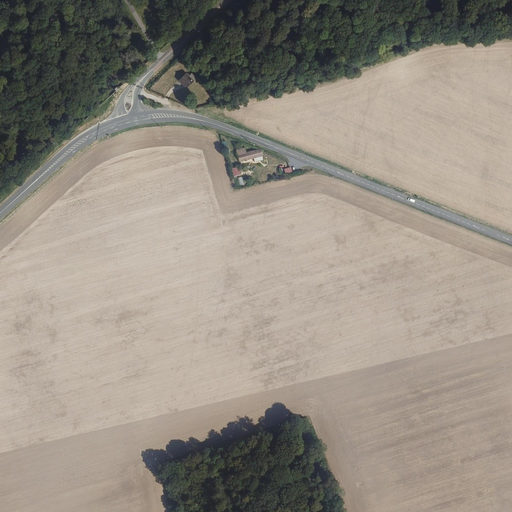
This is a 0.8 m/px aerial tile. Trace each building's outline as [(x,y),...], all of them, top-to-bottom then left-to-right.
[(196,80),(187,71),(178,80),(186,88),(196,80)] [(220,122),(219,126),(234,131),(236,128),(220,122)] [(256,162),(264,160),(261,149),(246,153),(245,148),(237,150),(240,163),(255,159),(256,162)] [(241,176),(239,168),(233,170),(235,177),(241,176)] [(292,174),(290,168),(284,170),(286,176),(292,174)]
